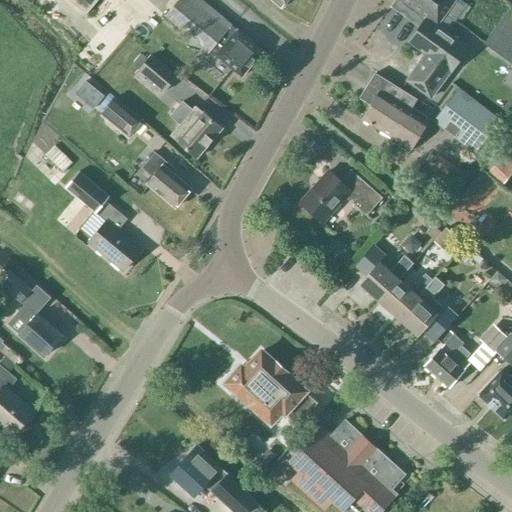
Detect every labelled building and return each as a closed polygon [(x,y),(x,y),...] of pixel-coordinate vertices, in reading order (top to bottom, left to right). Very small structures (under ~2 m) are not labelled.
[(66,0),(86,15),(98,0),(66,0)] [(242,77),(262,52),(199,0),(178,0),(165,17),(215,57),(216,56),(242,77)] [(269,0),(280,9),(284,4),(288,0),(269,0)] [(395,0),(391,7),(419,28),(427,17),(437,25),(445,14),(454,21),(467,4),(462,0),(395,0)] [(511,63),(511,31),(507,11),(485,44),(511,63)] [(459,41),(437,25),(427,17),(419,28),(408,43),(426,56),(422,62),(420,61),(406,81),(430,98),(437,89),(445,79),(437,72),(441,66),(459,41)] [(177,76),(151,55),(137,71),(163,93),(177,76)] [(371,106),(363,120),(392,138),(390,141),(409,153),(430,119),(412,108),(417,100),(375,74),(359,98),(371,106)] [(500,120),(458,88),(433,121),(475,153),(500,120)] [(143,120),(115,98),(100,116),(128,139),(143,120)] [(196,158),(221,129),(195,106),(192,109),(182,101),(169,116),(179,125),(170,136),(196,158)] [(511,140),(499,152),(511,167),(511,140)] [(173,175),(177,171),(155,153),(142,168),(153,177),(147,184),(175,208),(190,190),(173,175)] [(511,171),(494,156),(483,167),(503,185),(511,174),(511,171)] [(382,198),(350,170),(350,171),(353,174),(344,185),(329,171),(300,203),(322,223),(345,197),(367,216),(382,198)] [(110,196),(79,171),(65,188),(96,214),(110,196)] [(486,222),(499,206),(487,196),(474,213),(486,222)] [(89,243),(123,271),(140,249),(118,231),(127,219),(109,204),(100,215),(107,221),(89,243)] [(459,240),(446,228),(434,242),(447,254),(459,240)] [(379,302),(399,280),(413,264),(404,256),(390,272),(380,263),(386,256),(373,245),(355,266),(367,277),(360,285),(379,302)] [(428,274),(445,288),(454,277),(437,263),(428,274)] [(8,270),(0,279),(0,283),(21,302),(32,291),(8,270)] [(399,280),(379,302),(398,319),(432,281),(425,275),(416,285),(417,287),(413,292),(399,280)] [(432,281),(398,319),(417,336),(424,329),(436,340),(455,319),(443,308),(430,297),(439,287),(432,281)] [(44,357),(62,336),(37,314),(36,315),(24,305),(16,314),(28,325),(19,335),(44,357)] [(382,345),(360,312),(349,319),(354,328),(341,336),(358,361),(382,345)] [(507,337),(493,324),(478,340),(493,353),(496,349),(507,337)] [(511,364),(511,362),(511,331),(507,337),(496,349),(511,364)] [(461,346),(463,343),(453,334),(424,366),(448,388),(470,364),(465,360),(470,354),(461,346)] [(0,351),(3,354),(9,347),(0,338),(0,351)] [(298,424),(318,403),(317,402),(317,403),(305,392),(305,391),(286,373),(275,363),(274,363),(261,351),(244,370),(241,367),(226,383),(271,424),(283,410),(298,424)] [(8,390),(17,380),(0,365),(0,423),(14,435),(34,412),(8,390)] [(478,396),(504,420),(511,411),(511,376),(503,368),(478,396)] [(381,511),(397,495),(392,490),(405,475),(345,421),(324,443),(313,434),(287,462),(298,471),(290,480),(324,511),(332,502),(342,511),(341,511),(381,511)] [(246,511),(256,502),(196,446),(171,475),(194,496),(205,485),(233,511),(246,511)]
